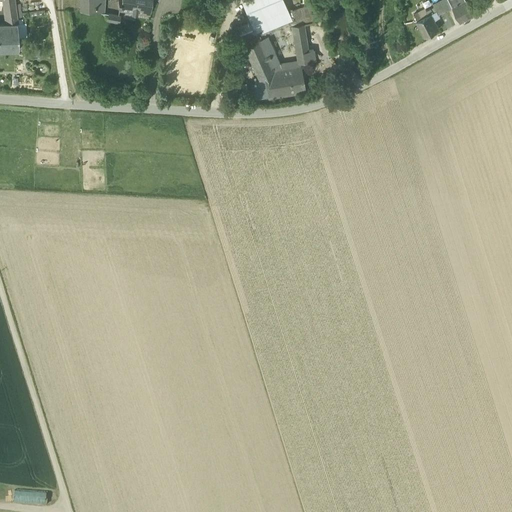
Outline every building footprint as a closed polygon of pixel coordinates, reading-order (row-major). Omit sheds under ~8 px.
[(13,0),(3,0),(6,23),(7,23),(17,23),(16,18),(14,5),(13,0)] [(82,11),(103,13),(103,12),(104,0),(80,0),(81,11),(82,11)] [(150,0),(135,0),(135,2),(123,0),(122,0),(121,8),(148,13),(150,0)] [(254,29),(256,34),(257,34),(291,19),(288,12),(282,0),(246,0),(243,2),(251,21),(254,29)] [(445,11),(452,7),(465,0),(441,0),(440,1),(445,11)] [(474,15),(465,0),(452,7),(460,22),(474,15)] [(435,7),(438,14),(445,11),(440,1),(433,4),(434,7),(435,7)] [(301,15),(302,24),(303,24),(313,23),(311,6),(300,8),(301,15)] [(431,14),(434,20),(440,17),(438,14),(435,7),(434,7),(426,11),(428,15),(431,14)] [(300,8),(288,12),(291,19),(301,15),(300,8)] [(425,9),(417,12),(421,19),(428,15),(426,11),(425,9)] [(108,20),(119,22),(120,15),(109,13),(108,20)] [(439,29),(434,20),(431,14),(428,15),(421,19),(417,21),(416,21),(424,37),(439,29)] [(291,19),(292,25),(302,24),(301,15),(291,19)] [(241,34),(254,29),(251,21),(238,27),(241,34)] [(26,22),(17,23),(18,37),(27,36),(26,22)] [(0,50),(19,50),(18,37),(17,23),(7,23),(8,38),(0,38),(0,50)] [(292,25),(294,40),(305,38),(303,24),(302,24),(292,25)] [(244,47),(260,40),(257,34),(256,34),(241,41),(244,47)] [(267,36),(260,40),(273,68),(282,67),(267,36)] [(307,52),(305,38),(294,40),(297,53),(307,52)] [(259,80),(265,77),(264,70),(273,68),(260,40),(244,47),(259,80)] [(40,48),(30,49),(30,58),(40,58),(40,48)] [(315,51),(307,52),(308,60),(317,59),(315,51)] [(298,62),(308,60),(307,52),(297,53),(298,62)] [(267,89),(269,97),(305,90),(300,63),(283,67),(286,85),(267,89)] [(282,67),(273,68),(264,70),(265,77),(267,89),(286,85),(283,67),(282,67)] [(47,492),(0,486),(0,498),(45,504),(47,492)]
